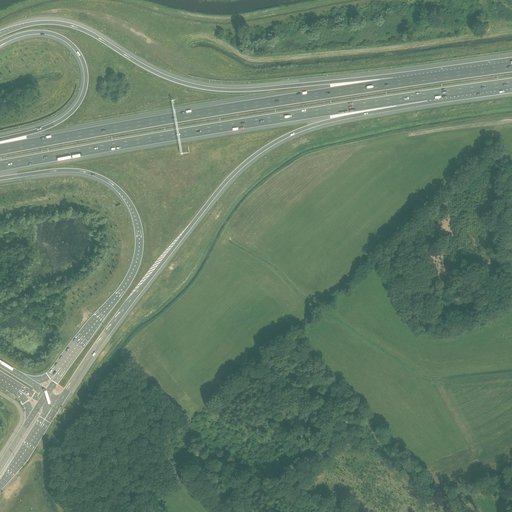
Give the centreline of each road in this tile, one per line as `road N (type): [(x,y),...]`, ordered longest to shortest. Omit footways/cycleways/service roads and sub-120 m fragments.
road 1 (motorway): [(54,403),(250,158),(307,127),(423,96)]
road 2 (motorway): [(0,166),(423,96)]
road 3 (motorway): [(396,82),(210,88),(165,76),(75,26),(39,22),(0,33)]
road 4 (motorway): [(396,82),(0,149)]
road 5 (motorway): [(0,178),(86,172),(121,192),(134,214),(139,246),(132,270),(64,368)]
road 6 (motorway): [(0,43),(31,32),(59,36),(78,53),(86,78),(65,117),(0,139)]
